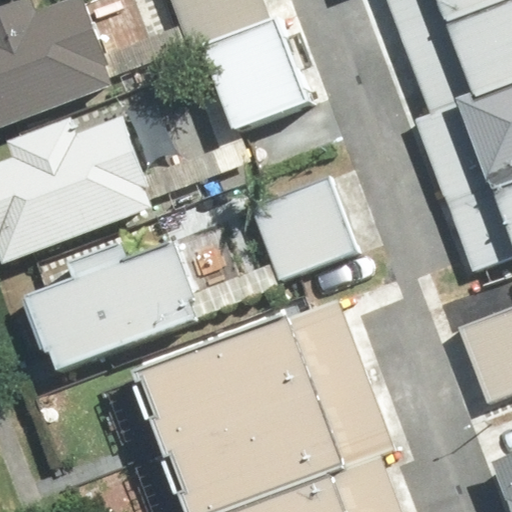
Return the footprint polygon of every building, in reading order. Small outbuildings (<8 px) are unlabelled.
[(129,80),(100,0),(86,0),(0,31),(0,126),(63,104),(129,80)] [(183,0),(203,53),(299,18),(292,0),(183,0)] [(511,11),(511,0),(449,0),(461,30),(511,11)] [(511,11),(461,30),(485,99),(511,89),(511,11)] [(224,51),(257,141),(336,111),(303,21),(224,51)] [(504,190),(511,186),(511,89),(485,99),(486,102),(475,106),(504,190)] [(175,198),(164,167),(144,116),(92,135),(87,121),(24,145),(28,158),(0,168),(0,226),(15,267),(174,208),(170,200),(175,198)] [(45,296),(73,375),(220,322),(218,315),(389,253),(358,167),(256,204),(278,265),(213,288),(195,241),(149,258),(144,243),(86,264),(91,280),(45,296)] [(149,364),(175,438),(371,367),(344,293),(149,364)] [(511,399),(511,312),(441,339),(469,415),(511,399)] [(175,438),(202,511),(385,446),(398,441),(371,367),(175,438)] [(408,511),(385,446),(202,511),(200,511),(408,511)]
